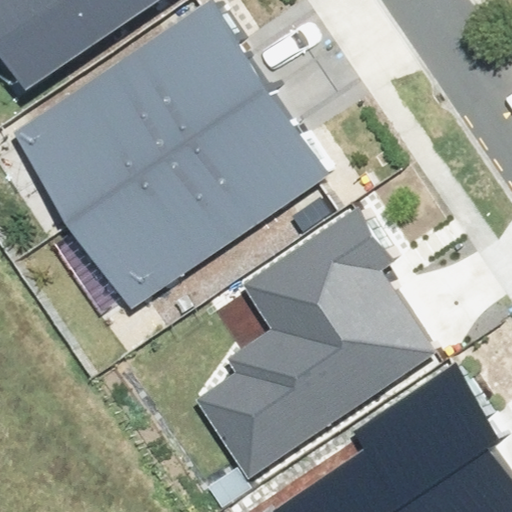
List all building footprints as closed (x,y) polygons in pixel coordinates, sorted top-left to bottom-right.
[(0,0),(0,62),(31,42),(50,71),(157,0),(0,0)] [(242,0),(202,0),(26,117),(86,205),(290,69),(242,0)] [(290,69),(86,205),(145,293),(349,157),(290,69)] [(245,374),(190,413),(242,484),(445,337),(349,206),(259,271),(289,313),(231,355),(245,374)] [(322,511),(511,511),(511,352),(386,431),(403,458),(321,510),(322,511)]
